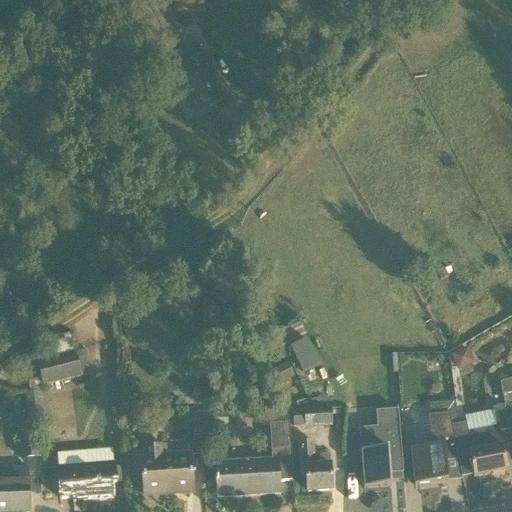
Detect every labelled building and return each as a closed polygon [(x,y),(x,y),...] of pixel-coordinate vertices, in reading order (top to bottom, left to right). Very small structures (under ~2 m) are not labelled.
[(150,44),(174,31),(158,0),(155,0),(133,12),(150,44)] [(193,56),(188,47),(169,57),(176,71),(178,69),(201,111),(229,97),(204,50),(193,56)] [(307,339),(290,347),(302,373),(319,365),(307,339)] [(204,341),(192,341),(192,361),(204,361),(204,341)] [(466,347),(450,353),(456,369),(472,363),(466,347)] [(76,355),(75,351),(36,362),(41,380),(43,386),(83,375),(76,355)] [(286,363),(270,371),(277,385),(293,377),(286,363)] [(511,395),(511,387),(511,382),(499,385),(501,398),(511,395)] [(42,393),(28,393),(25,394),(26,418),(26,425),(19,425),(21,460),(37,459),(35,425),(45,424),(42,393)] [(305,428),(332,427),(331,407),(303,408),(292,410),(293,427),(305,427),(305,428)] [(501,447),(497,431),(507,430),(505,419),(503,407),(492,408),(497,432),(483,435),(482,430),(467,433),(466,424),(452,427),(458,456),(469,454),(473,478),(507,471),(502,447),(501,447)] [(364,488),(391,486),(390,474),(403,473),(399,410),(376,411),(378,427),(360,428),(364,488)] [(194,437),(210,437),(209,412),(192,412),(194,437)] [(228,413),(214,413),(214,425),(215,428),(228,428),(228,413)] [(447,483),(446,463),(459,463),(458,456),(452,427),(450,415),(430,417),(432,448),(412,450),(414,486),(447,483)] [(293,482),(290,447),(289,424),(269,425),(271,461),(215,464),(215,484),(217,484),(218,496),(247,494),(247,497),(280,495),(279,482),(293,482)] [(314,456),(313,441),(299,442),(301,476),(304,477),(305,493),(331,491),(330,466),(329,455),(314,456)] [(166,458),(165,446),(140,448),(144,496),(192,493),(190,456),(166,458)] [(115,464),(113,464),(57,468),(60,499),(72,498),(73,502),(113,499),(112,484),(116,484),(115,464)] [(0,470),(0,511),(29,511),(28,482),(27,482),(27,470),(0,470)]
